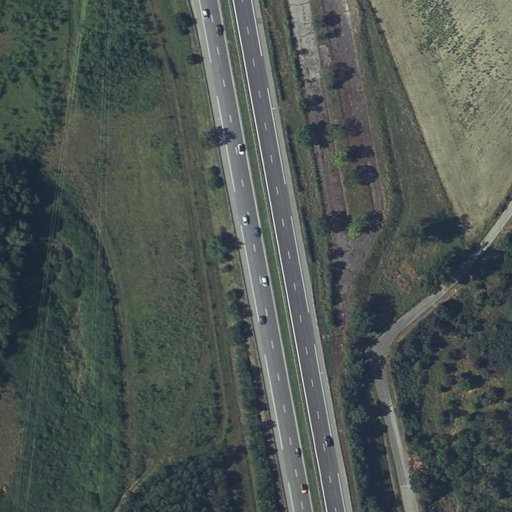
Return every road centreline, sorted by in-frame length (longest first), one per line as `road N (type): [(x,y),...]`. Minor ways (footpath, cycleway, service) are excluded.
road 1 (motorway): [(208,0),(302,511)]
road 2 (motorway): [(335,511),(242,0)]
road 3 (unclassified): [(410,511),(377,352),(473,258),(511,207)]
road 4 (unknown): [(346,0),(386,190),(377,224),(349,242)]
road 5 (unknown): [(310,0),(349,242)]
